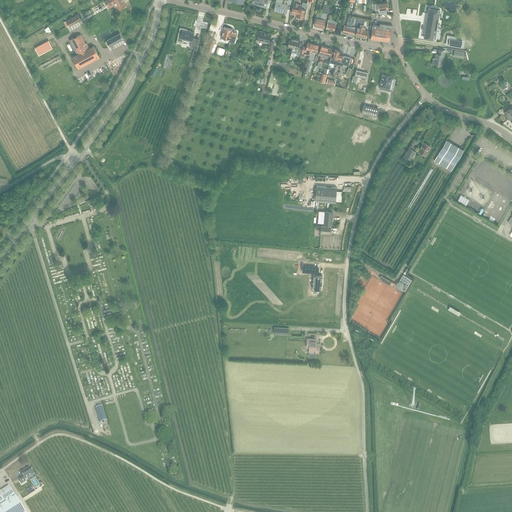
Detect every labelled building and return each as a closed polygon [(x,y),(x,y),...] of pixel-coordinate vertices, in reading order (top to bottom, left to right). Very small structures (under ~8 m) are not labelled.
[(106,0),(104,1),(107,7),(114,3),(118,10),(126,6),(123,0),(106,0)] [(288,5),(282,4),(282,0),(276,0),(274,10),(280,11),(281,10),(286,11),(288,5)] [(304,18),(306,9),(307,3),(303,2),(302,5),(296,3),(296,7),(293,7),(292,13),(297,14),(297,17),(298,18),(299,19),(300,17),(304,18)] [(429,7),(424,37),(435,39),(440,9),(429,7)] [(317,13),(314,26),(323,28),(325,19),(327,14),(322,13),(322,15),(317,13)] [(66,20),(69,26),(81,19),(78,14),(66,20)] [(348,33),(352,16),(348,16),(346,25),(344,25),(342,32),(348,33)] [(361,36),(365,19),(362,18),(361,20),(360,24),(359,29),(357,28),(355,35),(361,36)] [(334,30),(335,25),(336,21),(328,20),(326,28),(334,30)] [(370,25),(368,38),(371,38),(389,41),(391,31),(392,32),(392,26),(380,24),(380,26),(372,25),(370,25)] [(180,27),(177,40),(182,41),(183,39),(192,41),(191,44),(194,44),(193,48),(197,49),(197,45),(199,39),(198,39),(195,38),(193,37),(194,32),(191,32),(186,31),(187,29),(187,30),(187,29),(180,27)] [(224,27),(221,37),(229,39),(229,40),(234,42),(237,32),(232,30),(232,29),(224,27)] [(264,32),(259,31),(257,40),(269,43),(270,34),(264,33),(264,32)] [(109,46),(123,39),(120,33),(106,41),(109,46)] [(78,69),(100,57),(93,46),(89,48),(87,43),(86,44),(80,34),(69,40),(77,55),(72,57),(78,69)] [(42,50),(55,45),(52,38),(39,43),(42,50)] [(210,38),(206,49),(211,51),(214,43),(216,40),(210,38)] [(291,52),(296,53),(296,55),(299,56),(301,48),(298,48),(300,40),(295,39),(292,48),(291,52)] [(450,39),(448,45),(461,47),(462,41),(456,40),(450,39)] [(311,50),(313,44),(308,42),(306,47),(303,46),(301,56),(304,57),(305,53),(310,55),(311,50)] [(317,52),(319,45),(313,44),(311,50),(310,55),(309,59),(312,60),(314,55),(313,55),(314,51),(317,52)] [(326,47),(323,59),(324,59),(324,58),(326,59),(328,55),(330,56),(332,49),(326,47)] [(329,61),(329,62),(342,66),(343,64),(348,65),(350,57),(342,55),(343,54),(340,53),(340,51),(334,49),(333,52),(332,52),(329,61)] [(433,58),(432,64),(441,66),(443,66),(445,50),(443,50),(439,49),(438,54),(436,53),(435,58),(433,58)] [(454,49),(453,56),(462,57),(463,51),(454,49)] [(356,69),(355,75),(366,78),(368,72),(356,69)] [(267,86),(281,90),(284,78),(276,75),(277,72),(272,70),(267,86)] [(392,92),(395,79),(391,78),(382,75),(379,89),(392,92)] [(378,108),(363,105),(361,113),(376,116),(378,108)] [(446,139),(434,160),(451,170),(463,150),(446,139)] [(418,151),(425,155),(430,147),(423,143),(418,151)] [(416,152),(409,148),(402,158),(409,162),(416,152)] [(336,191),(337,187),(316,186),(315,201),(336,202),(336,201),(342,201),(342,191),(336,191)] [(461,195),(458,200),(466,205),(469,200),(461,195)] [(319,211),(318,223),(324,223),(324,224),(332,225),(333,212),(325,211),(319,211)] [(321,290),(322,276),(316,275),(316,273),(317,273),(317,267),(304,266),(303,272),(314,273),(314,275),(312,289),(313,289),(313,292),(317,293),(318,289),(321,290)] [(362,274),(368,278),(371,272),(365,269),(362,274)] [(412,279),(403,274),(399,281),(398,282),(397,283),(396,285),(397,287),(398,288),(399,288),(401,288),(405,291),(412,279)] [(464,310),(465,307),(455,300),(453,303),(464,310)] [(461,312),(450,306),(448,309),(459,315),(461,312)] [(307,339),(307,347),(309,347),(309,352),(309,356),(315,356),(316,353),(318,353),(318,347),(316,347),(316,339),(307,339)] [(107,421),(102,406),(95,408),(100,423),(107,421)] [(22,484),(26,482),(25,480),(34,474),(30,467),(20,473),(22,476),(18,479),(22,484)] [(0,492),(0,491),(0,511),(24,511),(25,511),(15,497),(9,486),(0,492)]
